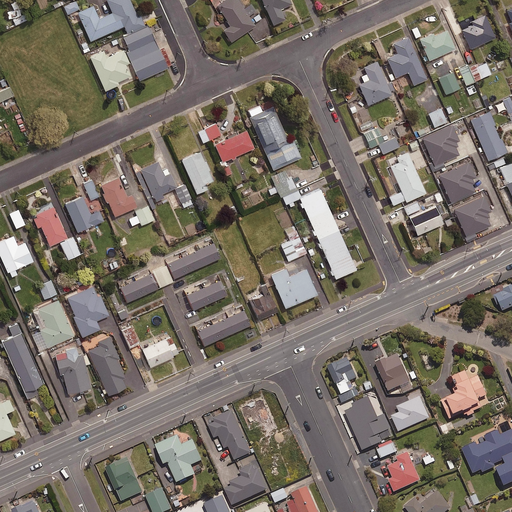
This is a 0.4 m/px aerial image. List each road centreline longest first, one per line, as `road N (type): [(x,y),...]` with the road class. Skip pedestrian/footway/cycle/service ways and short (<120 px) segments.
road 1 (residential): [(295,50),(405,296)]
road 2 (secondary): [(284,351),(60,451)]
road 3 (residential): [(210,88),(0,181)]
road 4 (residential): [(355,511),(284,351)]
road 5 (secondary): [(405,296),(284,351)]
road 6 (residential): [(408,0),(295,50)]
